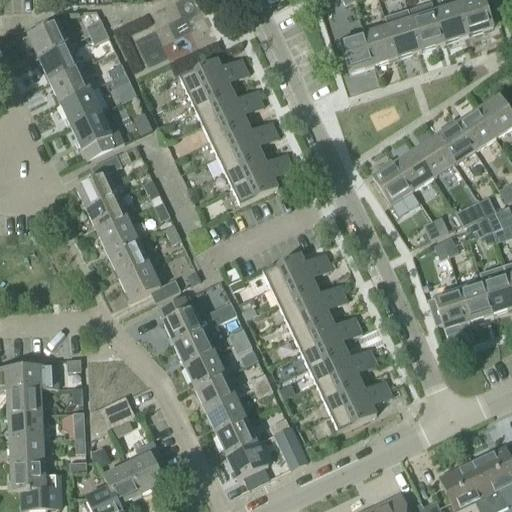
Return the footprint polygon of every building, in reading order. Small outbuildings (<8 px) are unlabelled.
[(480,0),(458,7),(468,39),(491,31),(481,0),(480,0)] [(434,15),(444,46),(468,39),(458,7),(434,15)] [(411,22),(421,54),(444,46),(434,15),(411,22)] [(91,39),(105,33),(100,22),(86,29),(91,39)] [(387,30),(397,61),(421,54),(411,22),(387,30)] [(38,64),(68,50),(57,25),(26,40),(38,64)] [(363,38),(374,69),(397,61),(387,30),(363,38)] [(105,33),(91,39),(94,47),(109,40),(105,33)] [(374,69),(363,38),(339,46),(349,77),(374,69)] [(68,50),(38,64),(49,87),(79,72),(68,50)] [(186,97),(245,69),(241,61),(221,71),(217,62),(178,81),(186,97)] [(112,85),(126,78),(121,67),(107,74),(112,85)] [(245,69),(186,97),(193,113),(232,94),(229,87),(249,78),(245,69)] [(59,109),(90,95),(79,72),(49,87),(59,109)] [(126,78),(112,85),(115,92),(130,85),(126,78)] [(232,94),(193,113),(201,129),(259,101),(256,94),(236,103),(232,94)] [(90,95),(59,109),(70,131),(100,117),(90,95)] [(477,114),(495,142),(511,131),(511,120),(499,100),(477,114)] [(259,101),(201,129),(209,145),(247,127),(244,119),(263,110),(259,101)] [(100,117),(70,131),(81,155),(82,154),(86,164),(112,152),(123,147),(107,114),(100,117)] [(456,127),(474,155),(495,142),(477,114),(456,127)] [(247,127),(209,145),(217,161),(275,133),(272,125),(251,135),(247,127)] [(435,141),(453,169),(474,155),(456,127),(435,141)] [(275,133),(217,161),(224,177),(263,159),(259,151),(279,141),(275,133)] [(414,154),(432,182),(453,169),(435,141),(414,154)] [(394,167),(412,195),(432,182),(414,154),(394,167)] [(263,159),(224,177),(232,194),(290,165),(286,157),(266,167),(263,159)] [(86,215),(116,201),(105,178),(121,170),(116,159),(89,171),(95,182),(75,192),(86,215)] [(412,195),(394,167),(390,162),(377,171),(380,176),(372,181),(390,209),(412,195)] [(290,165),(232,194),(240,210),(278,192),(274,183),(294,173),(290,165)] [(149,203),(159,199),(152,184),(142,188),(149,203)] [(116,201),(86,215),(97,238),(127,223),(116,201)] [(479,207),(485,221),(493,217),(486,204),(479,207)] [(160,226),(169,221),(162,206),(153,211),(160,226)] [(485,221),(479,207),(470,211),(477,225),(485,221)] [(485,221),(492,236),(499,232),(493,217),(485,221)] [(431,225),(438,240),(447,235),(440,220),(431,225)] [(485,221),(477,225),(483,239),(492,236),(485,221)] [(127,223),(97,238),(108,261),(137,246),(127,223)] [(438,240),(431,225),(422,229),(429,244),(438,240)] [(171,248),(180,243),(173,228),(163,233),(171,248)] [(441,245),(448,260),(457,255),(450,241),(441,245)] [(448,260),(441,245),(432,250),(439,264),(448,260)] [(137,246),(108,261),(118,283),(148,269),(137,246)] [(269,292),(328,264),(324,257),(304,266),(300,257),(261,276),(269,292)] [(328,264),(269,292),(276,308),(316,289),(312,282),(332,273),(328,264)] [(148,269),(118,283),(129,307),(149,297),(155,308),(180,296),(174,284),(159,291),(148,269)] [(230,285),(240,280),(235,271),(225,276),(230,285)] [(482,287),(492,318),(511,311),(511,299),(506,279),(482,287)] [(458,294),(469,326),(492,318),(482,287),(458,294)] [(316,289),(276,308),(284,324),(343,296),(339,289),(320,298),(316,289)] [(469,326),(458,294),(434,302),(444,334),(469,326)] [(343,296),(284,324),(291,340),(331,321),(327,314),(347,304),(343,296)] [(173,350),(203,335),(212,331),(207,320),(198,325),(192,312),(189,313),(183,302),(157,314),(163,326),(162,327),(173,350)] [(219,328),(234,321),(228,309),(213,316),(219,328)] [(331,321),(291,340),(299,356),(359,328),(355,320),(335,329),(331,321)] [(359,328),(299,356),(307,372),(346,354),(342,346),(363,337),(359,328)] [(231,349),(246,342),(242,333),(227,340),(231,349)] [(183,372),(214,357),(203,335),(173,350),(183,372)] [(246,342),(231,349),(236,358),(251,351),(246,342)] [(346,354),(307,372),(314,389),(373,360),(369,352),(350,361),(346,354)] [(194,395),(225,381),(214,357),(183,372),(194,395)] [(373,360),(314,389),(322,405),(361,386),(357,377),(377,368),(373,360)] [(80,375),(80,363),(65,364),(65,375),(80,375)] [(39,394),(39,395),(57,394),(56,371),(22,373),(23,394),(39,394)] [(5,395),(23,394),(22,373),(0,373),(0,397),(5,397),(5,395)] [(253,394),(268,387),(264,379),(249,386),(253,394)] [(225,381),(194,395),(205,417),(235,402),(225,381)] [(361,386),(322,405),(330,421),(389,393),(385,384),(365,394),(361,386)] [(268,387),(253,394),(257,403),(272,396),(268,387)] [(72,409),(82,409),(81,392),(71,392),(72,409)] [(389,393),(330,421),(338,437),(377,418),(373,410),(392,401),(389,393)] [(5,395),(5,397),(7,421),(40,420),(39,395),(39,394),(23,394),(5,395)] [(104,424),(130,412),(124,400),(88,417),(89,435),(105,427),(104,424)] [(216,439),(246,425),(235,402),(205,417),(216,439)] [(105,427),(109,435),(135,422),(130,412),(104,424),(105,427)] [(83,433),(83,418),(71,419),(72,434),(83,433)] [(8,446),(41,445),(40,420),(7,421),(8,446)] [(274,439),(289,431),(285,422),(270,430),(274,439)] [(226,461),(257,447),(246,425),(216,439),(226,461)] [(109,435),(105,427),(89,435),(90,444),(109,435)] [(289,431),(274,439),(291,473),(305,466),(293,440),(289,431)] [(85,458),(84,442),(74,442),(75,458),(85,458)] [(9,470),(42,469),(41,445),(8,446),(9,470)] [(125,470),(140,500),(163,489),(156,474),(164,471),(153,447),(135,455),(139,464),(125,470)] [(257,447),(226,461),(237,484),(268,470),(257,447)] [(470,465),(492,511),(503,511),(507,510),(499,494),(511,487),(511,467),(503,449),(470,465)] [(492,511),(470,465),(437,481),(451,511),(461,511),(474,506),(477,511),(492,511)] [(85,466),(69,467),(70,478),(85,477),(85,466)] [(44,492),(42,469),(9,470),(10,497),(20,496),(21,511),(61,511),(60,479),(55,480),(55,491),(44,492)] [(140,500),(125,470),(102,481),(107,492),(108,491),(117,510),(118,510),(140,500)] [(108,491),(107,492),(85,502),(89,511),(118,511),(118,510),(117,510),(108,491)] [(422,511),(420,507),(410,511),(404,511),(399,500),(384,507),(385,510),(381,511),(422,511)]
